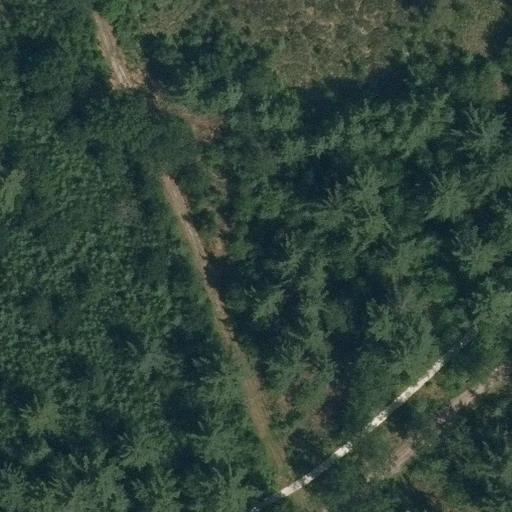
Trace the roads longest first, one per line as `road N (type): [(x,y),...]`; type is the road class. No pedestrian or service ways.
road 1 (track): [(203,282),(76,0)]
road 2 (track): [(511,350),(316,511)]
road 3 (track): [(203,282),(298,511)]
